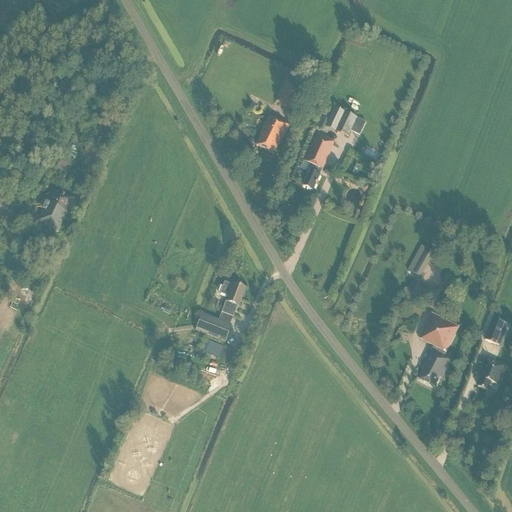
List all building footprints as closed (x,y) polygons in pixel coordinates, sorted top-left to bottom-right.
[(297,110),(307,90),(287,80),(276,102),(290,108),(290,107),(297,110)] [(348,137),(357,118),(345,113),(334,108),(325,127),(348,137)] [(317,135),(324,118),(318,115),(311,132),(317,135)] [(280,144),(289,126),(283,123),(284,122),(270,116),(260,135),(262,136),(257,146),(273,154),(278,144),(280,144)] [(356,144),(361,132),(354,129),(348,141),(356,144)] [(323,169),(335,142),(318,134),(306,161),(306,162),(311,164),(307,172),(310,173),(303,186),(313,191),(320,175),(319,175),(322,169),(323,169)] [(68,173),(72,162),(61,157),(57,168),(68,173)] [(369,184),(364,184),(361,189),(364,193),(369,193),(372,189),(369,184)] [(66,212),(71,200),(53,191),(48,202),(38,198),(36,203),(43,207),(36,220),(44,224),(43,225),(50,228),(47,233),(56,237),(58,232),(68,213),(66,212)] [(0,205),(6,209),(11,200),(0,194),(0,205)] [(425,269),(432,259),(423,252),(416,263),(425,269)] [(37,274),(39,269),(34,267),(37,259),(22,253),(12,276),(27,282),(32,271),(37,274)] [(425,285),(430,278),(415,269),(410,276),(425,285)] [(238,307),(245,289),(232,284),(225,301),(226,302),(218,320),(202,314),(196,330),(225,341),(231,325),(230,325),(237,306),(238,307)] [(416,285),(414,291),(405,287),(403,293),(425,301),(430,290),(416,285)] [(444,356),(459,328),(432,314),(419,339),(434,346),(431,351),(424,365),(422,369),(424,370),(419,380),(435,388),(440,378),(442,379),(451,361),(446,358),(446,357),(444,356)] [(506,324),(493,319),(485,340),(499,345),(506,324)] [(223,361),(229,349),(204,338),(196,357),(208,363),(211,356),(223,361)] [(499,386),(507,366),(486,358),(479,378),(482,379),(478,387),(488,391),(491,383),(499,386)]
